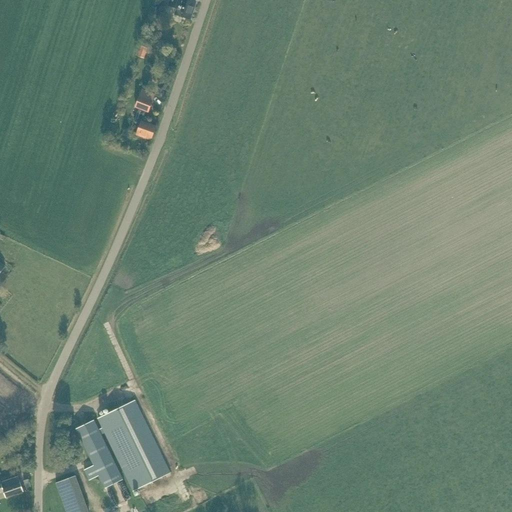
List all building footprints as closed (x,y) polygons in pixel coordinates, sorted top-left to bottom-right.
[(173,0),(171,7),(177,9),(175,15),(190,20),(196,2),(188,0),(173,0)] [(147,49),(141,47),(138,55),(144,57),(147,49)] [(148,113),(152,101),(154,95),(141,91),(135,108),(138,110),(134,122),(140,125),(136,136),(150,141),(155,126),(142,122),(145,112),(148,113)] [(134,491),(170,473),(135,400),(98,418),(101,425),(102,427),(134,491)] [(11,416),(0,406),(0,427),(1,428),(11,416)] [(94,421),(76,429),(94,466),(85,470),(90,479),(98,475),(106,491),(124,483),(98,429),(102,427),(101,425),(97,427),(94,421)] [(88,511),(76,475),(56,482),(66,511),(88,511)] [(5,498),(23,492),(18,476),(0,482),(0,484),(0,483),(0,492),(3,491),(5,498)]
